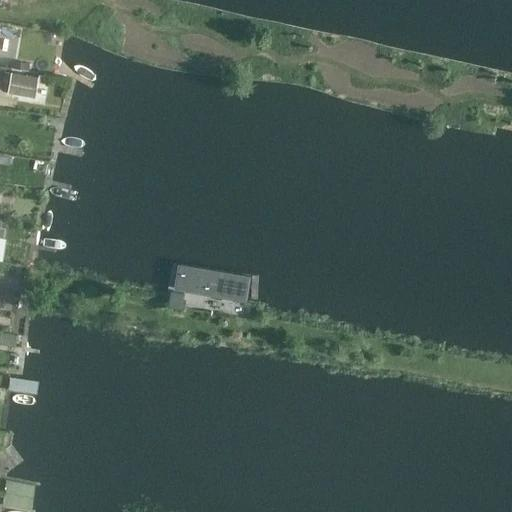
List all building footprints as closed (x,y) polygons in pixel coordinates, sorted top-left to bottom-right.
[(0,25),(0,58),(8,58),(9,26),(0,25)] [(29,69),(30,62),(13,59),(12,66),(29,69)] [(0,90),(34,97),(38,76),(4,70),(0,89),(0,90)] [(171,288),(169,300),(184,303),(186,291),(171,288)] [(0,344),(11,346),(13,335),(1,333),(0,338),(0,344)]
